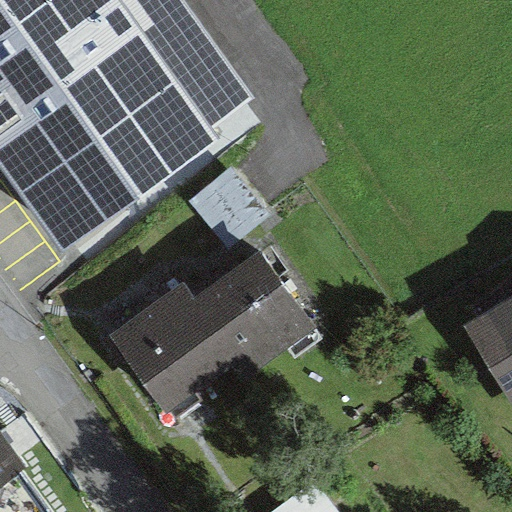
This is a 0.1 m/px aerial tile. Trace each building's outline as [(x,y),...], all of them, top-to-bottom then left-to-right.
[(226,127),(130,0),(0,0),(0,133),(78,237),(226,127)] [(236,170),(199,194),(231,242),(268,217),(236,170)] [(310,320),(263,255),(198,302),(185,284),(115,334),(164,402),(230,354),(241,369),(310,320)] [(511,286),(465,314),(511,391),(511,286)] [(0,471),(19,457),(0,432),(0,471)] [(268,511),(342,511),(316,477),(268,511)]
